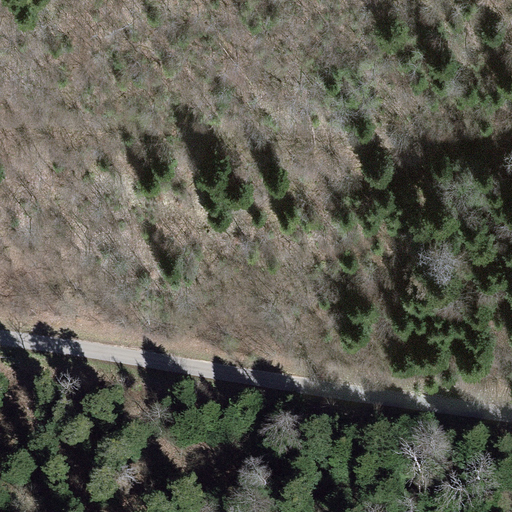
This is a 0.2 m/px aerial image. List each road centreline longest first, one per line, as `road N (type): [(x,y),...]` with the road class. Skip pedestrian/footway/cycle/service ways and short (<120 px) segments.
road 1 (unclassified): [(511,414),(0,339)]
road 2 (track): [(0,123),(511,140)]
